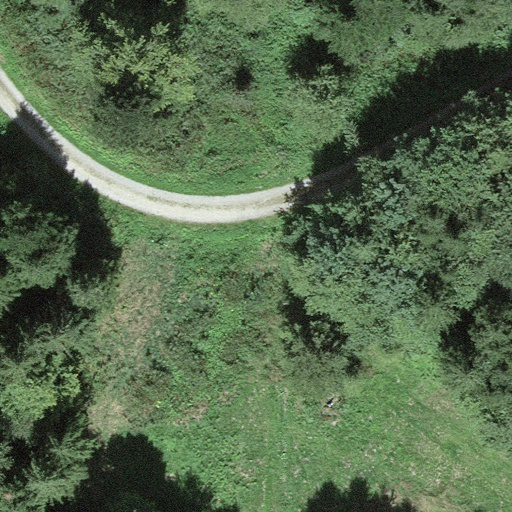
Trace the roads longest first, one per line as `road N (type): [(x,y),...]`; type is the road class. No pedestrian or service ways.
road 1 (track): [(511,72),(298,190),(219,210),(132,196),(67,153),(0,85)]
road 2 (track): [(382,146),(292,58),(268,0)]
